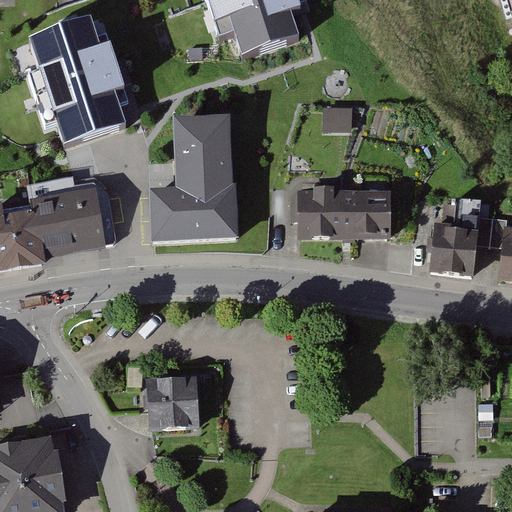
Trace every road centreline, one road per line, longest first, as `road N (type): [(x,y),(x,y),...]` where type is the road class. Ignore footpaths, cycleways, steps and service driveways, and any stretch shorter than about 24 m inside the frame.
road 1 (tertiary): [(22,297),(119,282),(279,283),(511,316)]
road 2 (residential): [(22,297),(99,430),(123,511)]
